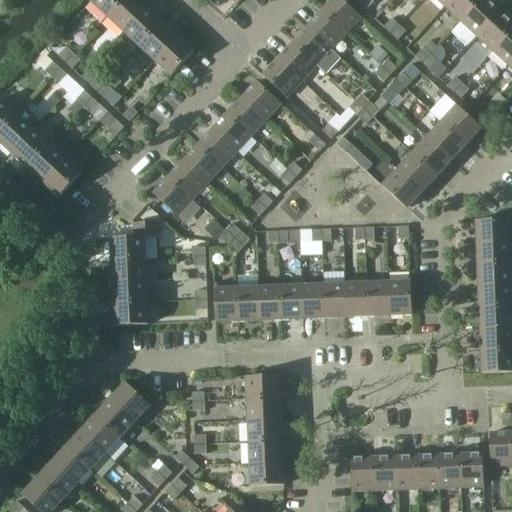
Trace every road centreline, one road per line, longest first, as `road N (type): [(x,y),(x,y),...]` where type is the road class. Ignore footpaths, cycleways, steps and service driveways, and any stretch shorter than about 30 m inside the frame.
road 1 (residential): [(511,147),(437,231),(447,397),(396,397),(295,360)]
road 2 (residential): [(88,257),(85,222),(242,53)]
road 3 (residential): [(295,360),(95,364)]
road 4 (residential): [(300,511),(295,360)]
road 5 (residential): [(0,458),(95,364)]
road 6 (residential): [(88,257),(0,174)]
